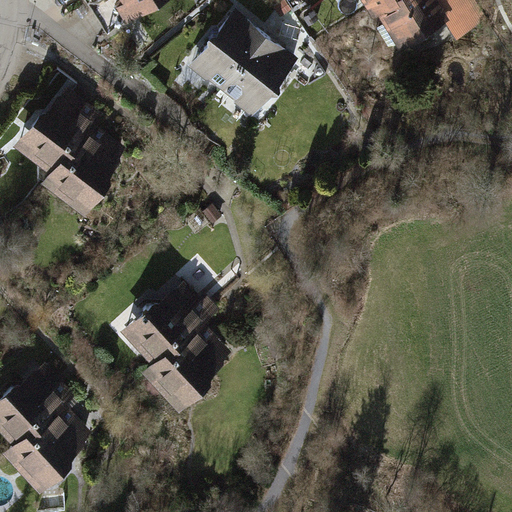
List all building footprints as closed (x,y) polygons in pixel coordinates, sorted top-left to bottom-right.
[(126,0),(133,10),(148,0),(151,0),(154,1),(155,0),(126,0)] [(364,0),(374,15),(384,9),(407,45),(448,20),(459,38),(492,17),(481,0),(364,0)] [(265,32),(236,8),(218,30),(212,31),(209,35),(210,39),(194,59),(223,83),(265,32)] [(276,77),(294,55),(265,32),(223,83),(253,106),(269,86),(274,86),(277,83),(276,77)] [(82,210),(129,151),(89,120),(97,109),(62,82),(16,141),(48,166),(40,176),(82,210)] [(175,276),(124,326),(154,357),(145,365),(182,403),(235,352),(213,329),(203,339),(196,332),(222,307),(204,289),(196,297),(175,276)] [(43,356),(0,395),(0,427),(12,441),(4,448),(39,486),(98,433),(77,410),(68,418),(53,401),(63,392),(55,383),(62,377),(43,356)]
